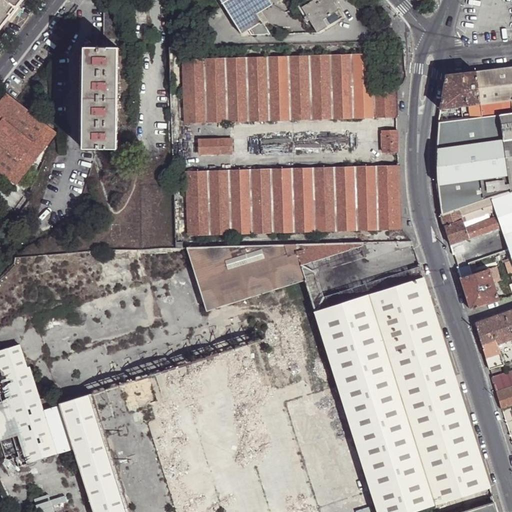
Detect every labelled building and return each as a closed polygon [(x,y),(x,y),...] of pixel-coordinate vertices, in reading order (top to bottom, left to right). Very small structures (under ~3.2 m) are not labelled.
[(0,0),(0,28),(17,6),(8,0),(0,0)] [(269,0),(221,0),(242,33),(249,28),(262,21),(257,13),(261,11),(272,4),(269,0)] [(313,0),(302,7),(317,33),(343,17),(332,0),(313,0)] [(107,23),(114,23),(114,2),(104,2),(104,22),(107,23)] [(268,21),(261,11),(257,13),(262,21),(264,24),(268,21)] [(262,21),(249,28),(253,34),(269,33),(264,24),(262,21)] [(104,37),(107,37),(114,37),(114,23),(107,23),(107,30),(104,30),(104,37)] [(107,37),(107,47),(118,48),(118,37),(114,37),(107,37)] [(84,47),(84,65),(93,65),(94,78),(93,99),(93,122),(93,148),(117,149),(118,48),(107,47),(84,47)] [(404,54),(403,47),(375,47),(376,90),(396,90),(403,84),(407,77),(405,54),(404,54)] [(397,116),(396,91),(376,92),(374,55),(183,61),(185,122),(397,116)] [(93,65),(84,65),(83,148),(93,148),(93,122),(93,99),(94,78),(93,65)] [(511,66),(476,71),(481,115),(481,116),(500,114),(511,111),(511,66)] [(468,105),(470,117),(481,115),(476,71),(446,75),(440,109),(468,105)] [(17,184),(57,133),(6,93),(0,100),(0,170),(4,174),(10,179),(16,183),(17,184)] [(440,112),(438,121),(456,119),(456,115),(453,115),(453,110),(440,112)] [(507,163),(511,192),(511,191),(511,111),(500,114),(505,155),(497,156),(498,164),(507,163)] [(383,152),(398,151),(397,131),(382,132),(383,152)] [(232,153),(231,139),(199,139),(199,154),(232,153)] [(189,234),(400,229),(398,166),(187,173),(189,234)] [(462,220),(444,226),(450,244),(462,240),(465,251),(506,237),(510,249),(509,250),(511,258),(511,191),(511,192),(493,198),(497,211),(499,217),(465,229),(464,222),(462,220)] [(459,209),(441,216),(444,226),(462,220),(464,222),(497,211),(493,198),(459,209)] [(414,246),(412,241),(349,243),(351,249),(357,248),(358,251),(362,250),(365,257),(369,260),(414,246)] [(351,249),(349,243),(307,244),(316,272),(365,257),(362,250),(358,251),(357,248),(351,249)] [(191,248),(187,248),(207,310),(303,280),(294,244),(191,248)] [(307,244),(294,244),(303,280),(315,312),(327,308),(324,298),(316,272),(307,244)] [(470,265),(458,269),(461,278),(473,274),(471,269),(470,265)] [(420,267),(324,298),(327,308),(414,281),(412,272),(414,271),(421,268),(420,267)] [(471,310),(499,300),(494,283),(501,280),(497,267),(490,269),(489,268),(473,274),(461,278),(471,310)] [(424,278),(421,268),(414,271),(412,272),(414,281),(424,278)] [(414,281),(327,308),(315,312),(318,321),(377,511),(406,511),(489,485),(424,278),(414,281)] [(511,333),(505,313),(489,318),(498,343),(498,342),(511,337),(511,333)] [(475,323),(490,369),(505,364),(498,342),(498,343),(489,318),(475,323)] [(29,367),(26,368),(19,346),(0,351),(0,375),(0,376),(0,439),(9,468),(57,453),(44,412),(29,367)] [(511,369),(492,377),(497,392),(498,392),(511,386),(511,369)] [(511,386),(498,392),(502,409),(511,405),(511,386)] [(128,511),(91,393),(60,403),(62,407),(74,447),(94,511),(128,511)] [(44,412),(57,453),(74,447),(62,407),(44,412)] [(69,511),(59,479),(31,486),(40,511),(69,511)] [(495,502),(493,497),(484,499),(486,505),(495,502)] [(497,511),(495,502),(486,505),(464,511),(497,511)]
